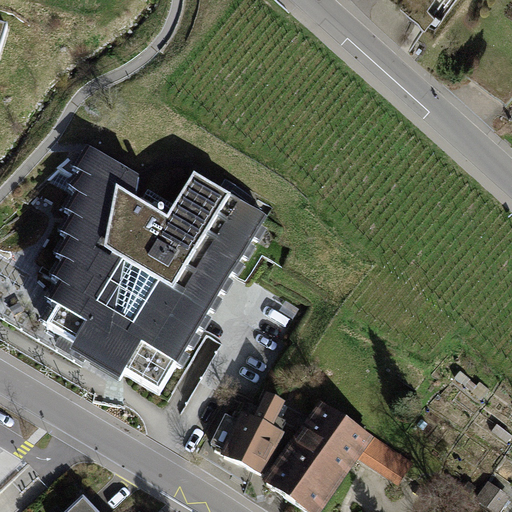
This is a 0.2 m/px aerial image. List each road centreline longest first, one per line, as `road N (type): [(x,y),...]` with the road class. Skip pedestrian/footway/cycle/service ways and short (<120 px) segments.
road 1 (residential): [(511,180),(309,0)]
road 2 (residential): [(227,511),(0,375)]
